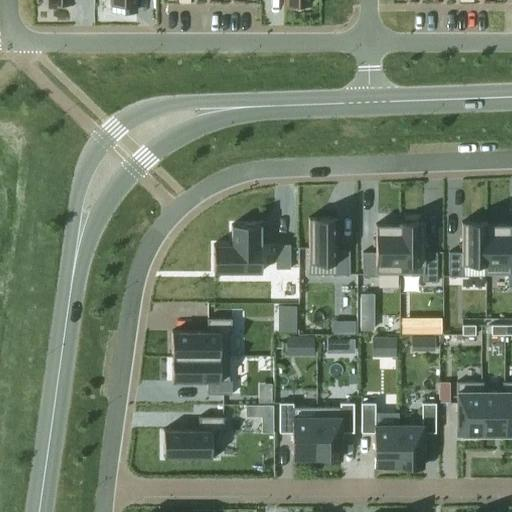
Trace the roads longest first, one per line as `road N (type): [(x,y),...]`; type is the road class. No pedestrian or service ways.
road 1 (residential): [(107,487),(140,263),(164,222),(197,192),(253,169),(511,157)]
road 2 (residential): [(107,487),(511,487)]
road 3 (residential): [(367,43),(27,41),(15,39),(9,0)]
road 4 (tertiary): [(39,511),(78,241)]
road 5 (tertiary): [(250,106),(173,106),(131,120),(92,161),(78,202),(78,241)]
road 6 (tertiary): [(78,241),(143,160),(250,106)]
road 7 (residential): [(511,40),(367,43)]
road 8 (tertiary): [(369,101),(511,97)]
